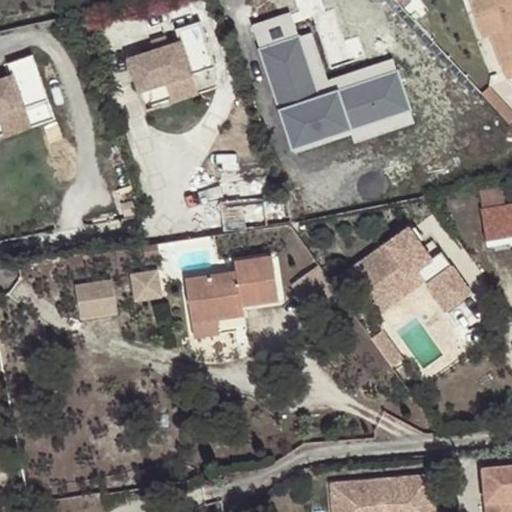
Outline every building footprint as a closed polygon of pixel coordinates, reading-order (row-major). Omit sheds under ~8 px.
[(304,0),(302,0),(246,17),(296,159),(418,121),(393,46),(327,70),(304,0)] [(511,0),(469,0),(480,34),(489,31),(501,69),(511,65),(511,0)] [(192,74),(216,66),(201,21),(176,29),(180,42),(169,45),(155,50),(129,59),(140,91),(166,82),(192,74)] [(155,50),(169,45),(166,36),(152,40),(155,50)] [(46,100),(30,56),(6,64),(10,77),(0,80),(0,116),(22,109),(46,100)] [(198,93),(192,74),(166,82),(172,101),(198,93)] [(22,109),(0,116),(0,137),(29,128),(22,109)] [(511,207),(474,215),(481,251),(509,246),(511,264),(511,207)] [(407,228),(347,271),(370,303),(415,271),(422,281),(444,311),(469,292),(440,252),(430,259),(407,228)] [(278,300),(272,256),(234,261),(235,273),(184,279),(191,322),(244,316),(242,303),(278,300)] [(163,268),(133,271),(135,299),(165,297),(163,268)] [(310,319),(341,297),(321,270),(290,292),(310,319)] [(378,314),(422,281),(415,271),(370,303),(378,314)] [(82,319),(121,312),(115,276),(76,284),(82,319)] [(508,482),(485,483),(487,511),(511,511),(511,465),(507,466),(508,482)] [(507,466),(484,468),(485,483),(508,482),(507,466)] [(428,511),(425,470),(383,473),(385,511),(428,511)] [(385,511),(383,473),(338,476),(340,511),(385,511)]
